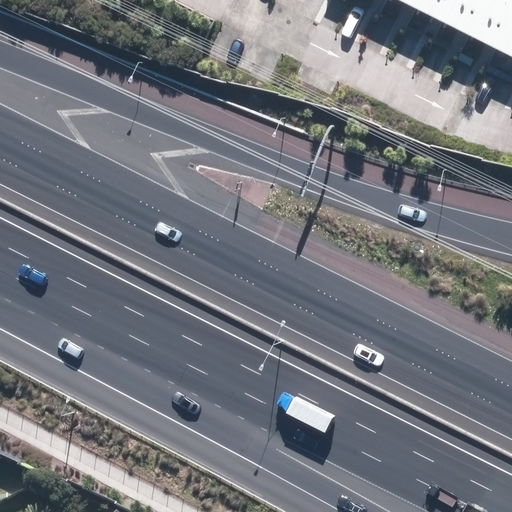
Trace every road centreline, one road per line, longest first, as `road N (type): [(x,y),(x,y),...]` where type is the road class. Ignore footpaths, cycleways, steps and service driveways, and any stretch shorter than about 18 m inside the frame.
road 1 (motorway): [(0,131),(511,386)]
road 2 (motorway): [(0,54),(307,176),(511,237)]
road 3 (motorway): [(483,511),(0,269)]
road 4 (motorway): [(363,511),(0,307)]
road 5 (residential): [(280,0),(268,23),(437,105),(511,125)]
